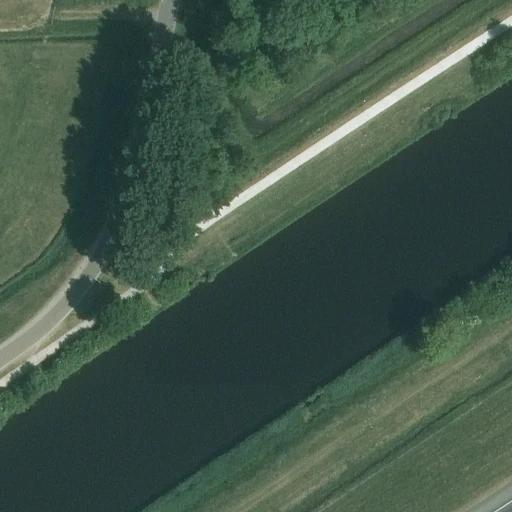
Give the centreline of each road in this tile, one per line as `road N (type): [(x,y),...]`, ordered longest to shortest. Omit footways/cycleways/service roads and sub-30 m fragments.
road 1 (tertiary): [(0,357),(57,311),(116,226),(171,0)]
road 2 (track): [(511,334),(250,511)]
